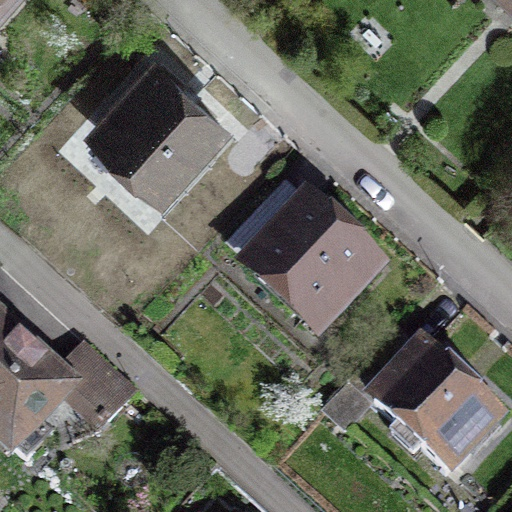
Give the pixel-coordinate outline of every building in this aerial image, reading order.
[(0,0),(0,19),(18,0),(0,0)] [(511,31),(511,0),(470,0),(510,33),(511,31)] [(233,143),(149,69),(75,152),(159,226),(233,143)] [(381,298),(291,211),(211,294),(301,381),(381,298)] [(77,414),(0,340),(0,486),(3,490),(77,414)] [(451,511),(511,449),(416,359),(347,432),(432,511),(451,511)]
